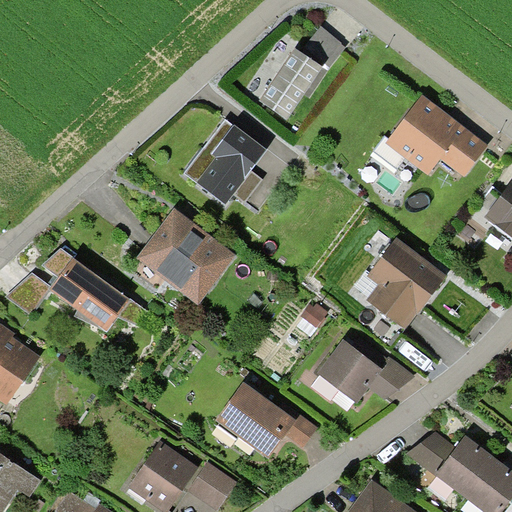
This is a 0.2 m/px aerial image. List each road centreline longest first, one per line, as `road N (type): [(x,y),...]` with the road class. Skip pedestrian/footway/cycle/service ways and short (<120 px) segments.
road 1 (residential): [(0,251),(284,0)]
road 2 (residential): [(268,511),(473,362),(511,321)]
road 3 (residential): [(345,0),(511,126)]
